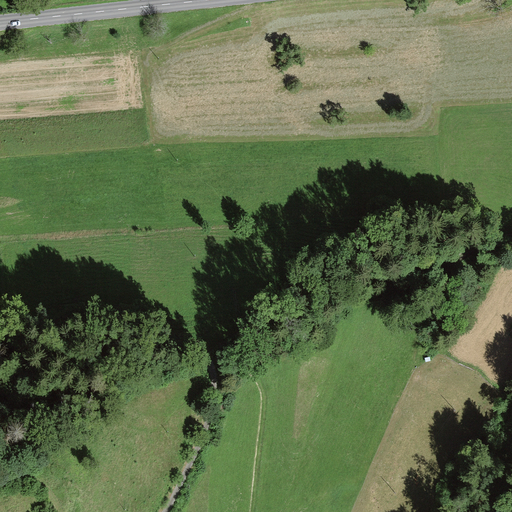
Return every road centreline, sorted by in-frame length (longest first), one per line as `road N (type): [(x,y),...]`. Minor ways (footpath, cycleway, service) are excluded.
road 1 (track): [(0,331),(125,337),(206,357),(213,401),(165,511)]
road 2 (secondary): [(208,0),(0,22)]
